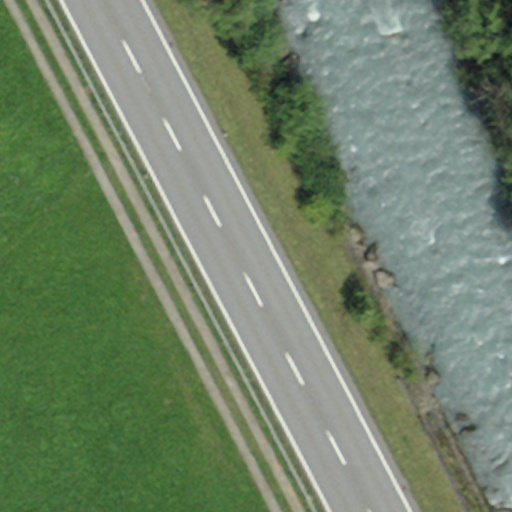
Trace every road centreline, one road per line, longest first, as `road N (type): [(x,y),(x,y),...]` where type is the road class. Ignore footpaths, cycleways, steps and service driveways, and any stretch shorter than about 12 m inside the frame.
road 1 (primary): [(375,511),(106,0)]
road 2 (track): [(23,0),(289,511)]
